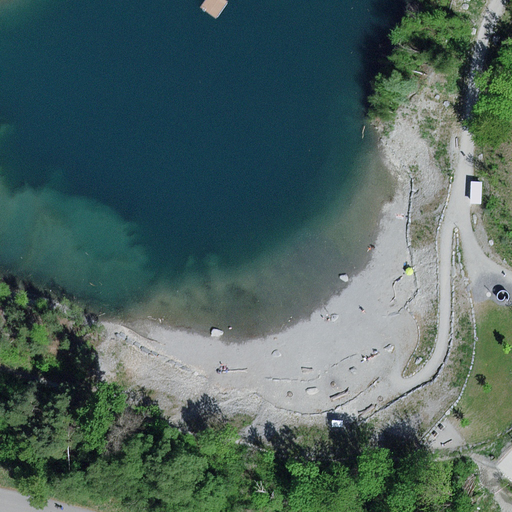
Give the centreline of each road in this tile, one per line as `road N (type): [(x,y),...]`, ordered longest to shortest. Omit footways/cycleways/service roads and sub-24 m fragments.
road 1 (track): [(428,220),(385,282),(342,320),(221,382),(160,401),(109,400),(0,368)]
road 2 (track): [(428,220),(454,161),(501,0)]
